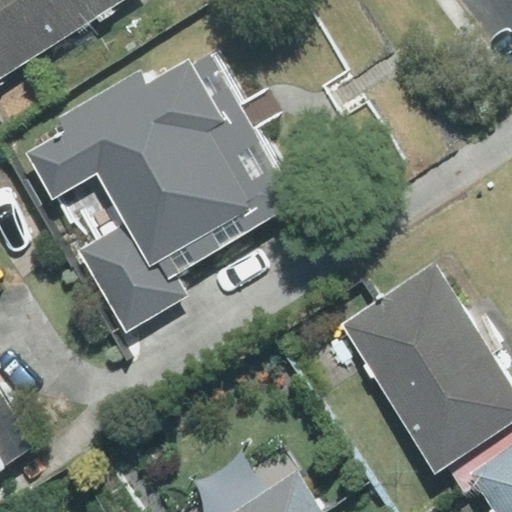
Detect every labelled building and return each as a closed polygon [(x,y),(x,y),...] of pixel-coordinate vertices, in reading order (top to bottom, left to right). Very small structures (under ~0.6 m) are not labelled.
[(0,0),(0,87),(135,0),(0,0)] [(68,130),(38,148),(85,231),(74,237),(126,326),(191,288),(181,271),(300,202),(214,53),(161,83),(148,59),(58,111),(68,130)] [(511,425),(511,353),(445,254),(348,319),(450,468),(511,425)] [(0,286),(9,280),(0,266),(0,477),(48,447),(0,372),(0,286)] [(338,511),(293,441),(183,511),(338,511)] [(511,511),(511,449),(481,471),(508,511),(511,511)]
